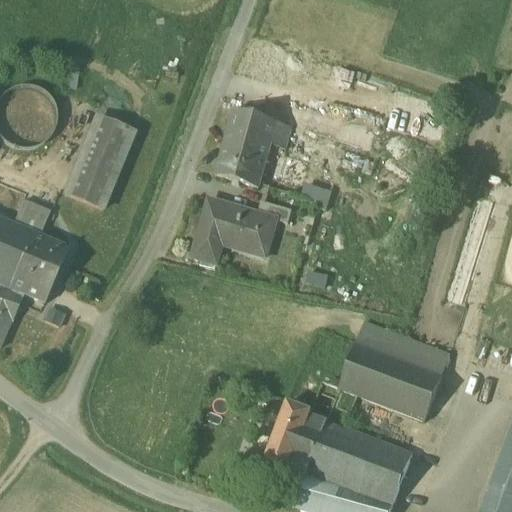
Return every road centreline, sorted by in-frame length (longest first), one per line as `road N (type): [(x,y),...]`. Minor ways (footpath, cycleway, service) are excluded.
road 1 (unclassified): [(51,425),(147,258),(246,0)]
road 2 (unclassified): [(226,511),(155,491),(51,425)]
